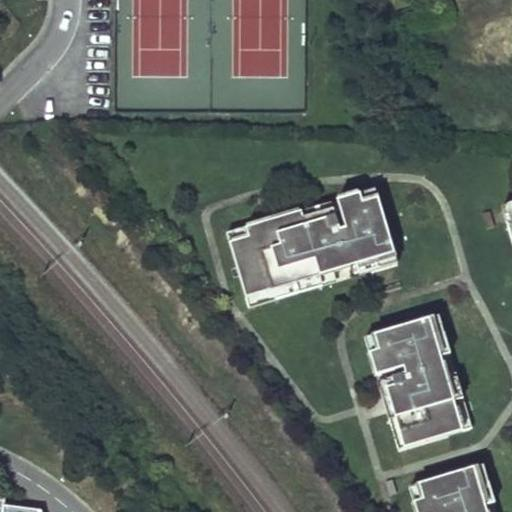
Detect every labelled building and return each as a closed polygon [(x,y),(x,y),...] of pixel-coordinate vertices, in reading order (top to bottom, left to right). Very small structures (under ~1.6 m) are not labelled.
[(230,233),(248,298),(336,272),(359,265),(397,254),(378,190),(230,233)] [(399,264),(397,254),(359,265),(362,275),(399,264)] [(336,272),(248,298),(251,307),(339,281),(336,272)] [(437,337),(446,334),(441,317),(432,319),(437,337)] [(400,450),(465,431),(449,377),(443,358),(452,355),(446,334),(437,337),(432,319),(367,338),(400,450)] [(449,377),(465,431),(474,429),(458,375),(449,377)] [(481,486),(490,483),(485,466),(476,469),(481,486)] [(418,511),(488,511),(487,507),(496,504),(490,483),(481,486),(476,469),(411,488),(418,511)] [(16,511),(7,511),(7,499),(0,498),(0,511),(16,511)]
